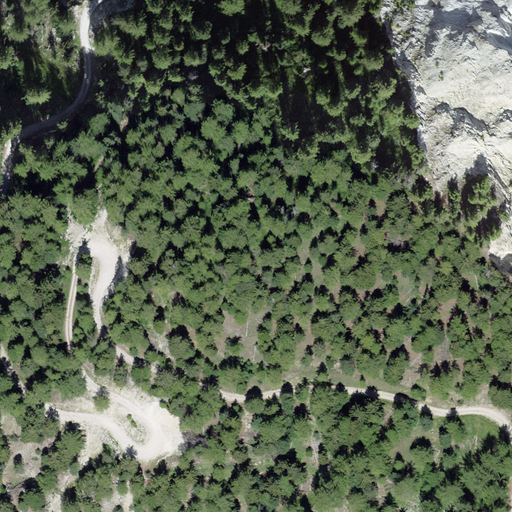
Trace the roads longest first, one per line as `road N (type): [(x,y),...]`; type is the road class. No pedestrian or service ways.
road 1 (track): [(95,247),(106,251),(94,306),(103,340),(125,360),(226,396),(257,398),(316,384),(406,398),(435,411),(480,411),(501,417),(511,436)]
road 2 (track): [(0,344),(33,399),(60,414),(107,422),(133,449),(151,448),(157,430),(81,378),(71,361),(77,256),(95,247)]
road 3 (track): [(100,0),(84,30),(85,93),(19,136),(0,183)]
